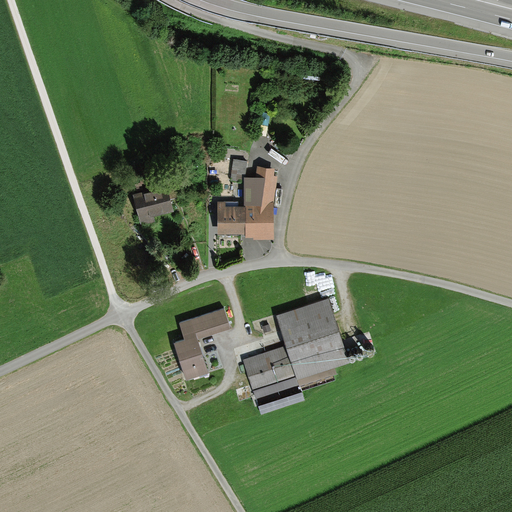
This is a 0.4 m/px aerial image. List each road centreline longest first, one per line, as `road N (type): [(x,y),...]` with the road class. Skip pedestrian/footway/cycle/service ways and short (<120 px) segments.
road 1 (residential): [(511,303),(383,271),(278,260),(201,278),(0,374)]
road 2 (track): [(278,260),(299,157),(350,93),(355,63),(170,0)]
road 3 (track): [(123,313),(11,0)]
road 4 (motorway): [(214,0),(511,56)]
road 5 (track): [(123,313),(241,511)]
